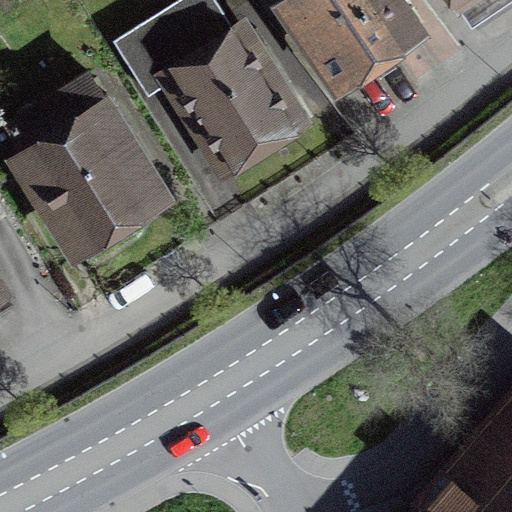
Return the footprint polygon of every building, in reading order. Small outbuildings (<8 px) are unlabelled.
[(238,38),(215,0),(179,0),(116,39),(148,93),(172,78),(221,157),(229,170),(266,147),(258,135),(287,117),(291,115),(242,35),(238,38)] [(292,0),(288,3),(339,77),(412,27),(393,0),(292,0)] [(458,0),(470,17),(494,0),(458,0)] [(0,178),(27,161),(88,257),(129,231),(119,214),(154,192),(162,187),(146,161),(137,166),(104,113),(115,106),(107,92),(104,94),(91,74),(82,79),(10,125),(0,110),(0,178)] [(0,307),(10,302),(0,285),(0,307)] [(511,511),(511,442),(451,511),(511,511)]
